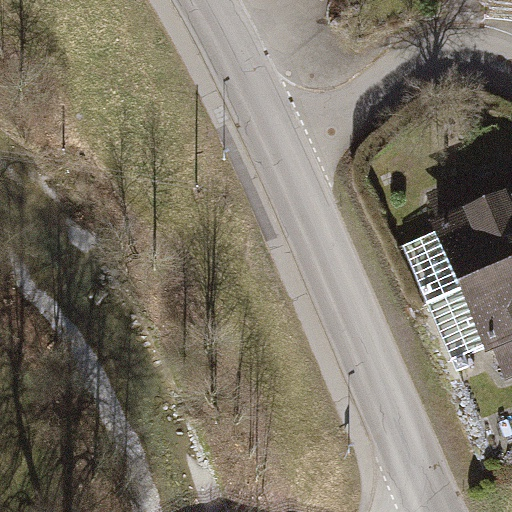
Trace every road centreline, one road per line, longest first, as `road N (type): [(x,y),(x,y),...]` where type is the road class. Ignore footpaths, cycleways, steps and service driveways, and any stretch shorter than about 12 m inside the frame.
road 1 (unclassified): [(275,142),(432,511)]
road 2 (residential): [(275,142),(417,62),(451,50),(511,47)]
road 3 (unclassified): [(208,0),(275,142)]
